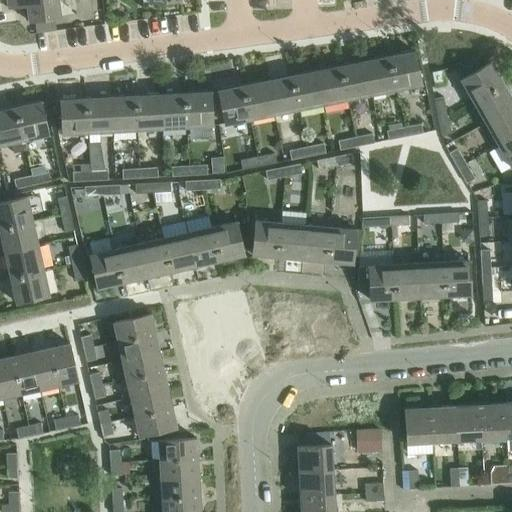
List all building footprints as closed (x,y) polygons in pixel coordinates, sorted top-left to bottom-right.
[(58,0),(6,0),(8,9),(26,6),(28,21),(61,17),(58,0)] [(414,51),(389,56),(396,90),(421,85),(414,51)] [(389,56),(365,61),(371,95),(396,90),(389,56)] [(365,61),(340,66),(347,99),(371,95),(365,61)] [(460,79),(473,102),(503,84),(490,62),(460,79)] [(340,66),(316,71),(323,104),(347,99),(340,66)] [(316,71),(292,76),(298,109),(323,104),(316,71)] [(443,82),(441,71),(432,73),(435,84),(443,82)] [(292,76),(267,81),(274,114),(298,109),(292,76)] [(267,81),(243,86),(250,119),(274,114),(267,81)] [(511,100),(503,84),(473,102),(485,123),(511,107),(511,100)] [(250,119),(243,86),(218,91),(224,124),(250,119)] [(210,92),(185,93),(187,127),(212,126),(210,92)] [(185,93),(160,94),(162,129),(187,127),(185,93)] [(160,94),(135,96),(137,130),(162,129),(160,94)] [(135,96),(110,97),(112,131),(137,130),(135,96)] [(110,97),(85,99),(87,133),(112,131),(110,97)] [(87,133),(85,99),(60,100),(62,134),(87,133)] [(434,101),(438,118),(448,116),(444,99),(434,101)] [(41,101),(16,107),(23,140),(48,135),(41,101)] [(16,107),(0,110),(0,145),(23,140),(16,107)] [(511,107),(485,123),(498,145),(511,136),(511,107)] [(448,116),(438,118),(441,136),(451,134),(448,116)] [(421,123),(403,126),(405,137),(423,133),(421,123)] [(405,137),(403,126),(386,130),(388,140),(405,137)] [(372,133),(354,136),(357,146),(374,143),(372,133)] [(357,146),(354,136),(338,139),(340,150),(357,146)] [(511,136),(498,145),(511,167),(511,166),(511,136)] [(323,142),(306,146),(308,156),(325,153),(323,142)] [(308,156),(306,146),(289,149),(291,159),(308,156)] [(449,153),(457,168),(466,163),(457,148),(449,153)] [(274,152),(257,156),(259,166),(276,162),(274,152)] [(350,154),(333,157),(335,167),(352,164),(350,154)] [(259,166),(257,156),(240,159),(242,169),(259,166)] [(335,167),(333,157),(316,161),(318,171),(335,167)] [(466,163),(457,168),(466,183),(475,178),(466,163)] [(206,164),(189,165),(189,175),(207,174),(206,164)] [(299,164),(282,168),(284,177),(301,174),(299,164)] [(189,175),(189,165),(172,166),(172,176),(189,175)] [(157,167),(139,168),(140,178),(157,177),(157,167)] [(140,178),(139,168),(122,168),(123,179),(140,178)] [(284,177),(282,168),(265,171),(267,181),(284,177)] [(107,169),(89,170),(90,181),(108,180),(107,169)] [(90,181),(89,170),(72,171),(73,182),(90,181)] [(47,171),(31,174),(33,185),(50,181),(47,171)] [(33,185),(31,174),(13,178),(16,189),(33,185)] [(220,180),(202,181),(203,191),(220,190),(220,180)] [(203,191),(202,181),(185,181),(185,191),(203,191)] [(169,182),(152,183),(153,193),(170,192),(169,182)] [(153,193),(152,183),(135,184),(135,194),(153,193)] [(119,185),(102,186),(102,196),(120,195),(119,185)] [(102,196),(102,186),(84,187),(85,197),(102,196)] [(0,202),(0,228),(32,221),(27,196),(0,202)] [(55,199),(59,216),(69,213),(65,196),(55,199)] [(477,201),(478,218),(488,218),(487,200),(477,201)] [(69,213),(59,216),(63,233),(73,230),(69,213)] [(458,213),(440,214),(441,224),(458,223),(458,213)] [(441,224),(440,214),(423,215),(423,225),(441,224)] [(391,226),(390,216),(373,217),(374,227),(391,226)] [(408,216),(390,216),(391,226),(408,225),(408,216)] [(488,218),(478,218),(479,236),(489,235),(488,218)] [(251,254),(277,257),(280,223),(255,220),(251,254)] [(32,221),(0,228),(0,232),(5,253),(38,246),(32,221)] [(236,221),(211,227),(219,260),(244,255),(236,221)] [(280,223),(277,257),(302,259),(305,225),(280,223)] [(305,225),(302,259),(327,261),(330,227),(305,225)] [(211,227),(187,233),(195,266),(219,260),(211,227)] [(330,227),(327,261),(352,263),(355,229),(330,227)] [(187,233),(163,238),(170,271),(195,266),(187,233)] [(163,238),(139,244),(146,277),(170,271),(163,238)] [(139,244),(114,249),(122,283),(146,277),(139,244)] [(66,247),(70,264),(80,262),(76,245),(66,247)] [(38,246),(5,253),(10,277),(43,270),(38,246)] [(122,283),(114,249),(89,255),(97,288),(122,283)] [(480,250),(481,268),(491,267),(490,250),(480,250)] [(468,260),(443,262),(445,296),(470,294),(468,260)] [(80,262),(70,264),(74,281),(84,279),(80,262)] [(443,262),(418,263),(420,297),(445,296),(443,262)] [(418,263),(393,264),(395,299),(420,297),(418,263)] [(395,299),(393,264),(367,266),(368,283),(369,300),(395,299)] [(358,266),(357,283),(368,283),(367,266),(358,266)] [(491,267),(481,268),(482,285),(483,285),(492,285),(491,267)] [(43,270),(10,277),(16,303),(49,295),(43,270)] [(483,285),(482,285),(483,300),(493,299),(492,285),(483,285)] [(113,322),(117,342),(155,333),(150,314),(113,322)] [(155,333),(117,342),(122,360),(159,352),(155,333)] [(80,337),(83,349),(93,347),(90,335),(80,337)] [(69,344),(50,348),(58,385),(78,381),(69,344)] [(93,347),(83,349),(86,362),(96,360),(93,347)] [(50,348),(31,352),(39,389),(58,385),(50,348)] [(31,352),(12,356),(21,394),(39,389),(31,352)] [(159,352),(122,360),(126,379),(163,371),(159,352)] [(12,356),(0,359),(0,389),(2,398),(21,394),(12,356)] [(163,371),(126,379),(130,398),(167,389),(163,371)] [(88,375),(91,387),(101,385),(99,372),(88,375)] [(101,385),(91,387),(94,399),(104,397),(101,385)] [(167,389),(130,398),(134,417),(171,408),(167,389)] [(504,403),(479,404),(481,439),(506,438),(504,403)] [(479,404),(454,406),(456,441),(481,439),(479,404)] [(454,406),(430,407),(432,442),(456,441),(454,406)] [(432,442),(430,407),(404,409),(406,443),(432,442)] [(171,408),(134,417),(139,436),(176,428),(171,408)] [(97,412),(100,424),(110,422),(107,410),(97,412)] [(78,415),(65,418),(68,428),(80,425),(78,415)] [(68,428),(65,418),(53,421),(55,431),(68,428)] [(110,422),(100,424),(102,437),(113,435),(110,422)] [(40,423),(28,426),(30,436),(43,434),(40,423)] [(30,436),(28,426),(15,429),(18,439),(30,436)] [(158,440),(159,460),(197,458),(196,438),(158,440)] [(380,451),(380,442),(362,443),(363,452),(380,451)] [(297,446),(298,472),(332,470),(331,444),(297,446)] [(108,450),(109,463),(120,462),(119,450),(108,450)] [(6,453),(7,466),(17,466),(17,453),(6,453)] [(197,458),(159,460),(160,479),(198,477),(197,458)] [(120,462),(109,463),(110,476),(120,475),(120,462)] [(494,466),(490,474),(491,484),(500,484),(508,483),(507,465),(499,466),(494,466)] [(17,466),(7,466),(8,479),(18,478),(17,466)] [(459,486),(458,468),(449,469),(450,487),(459,486)] [(467,468),(458,468),(459,486),(468,486),(467,468)] [(332,470),(298,472),(300,496),(334,494),(332,470)] [(417,471),(408,471),(409,489),(418,488),(417,471)] [(198,477),(160,479),(161,498),(199,496),(198,477)] [(364,484),(365,493),(383,492),(382,483),(364,484)] [(111,489),(111,501),(122,501),(121,488),(111,489)] [(8,492),(9,504),(19,504),(19,491),(8,492)] [(383,492),(365,493),(365,502),(383,501),(383,492)] [(334,511),(334,494),(300,496),(300,511),(334,511)] [(200,511),(199,496),(161,498),(162,511),(200,511)] [(122,511),(122,501),(111,501),(111,511),(122,511)]
